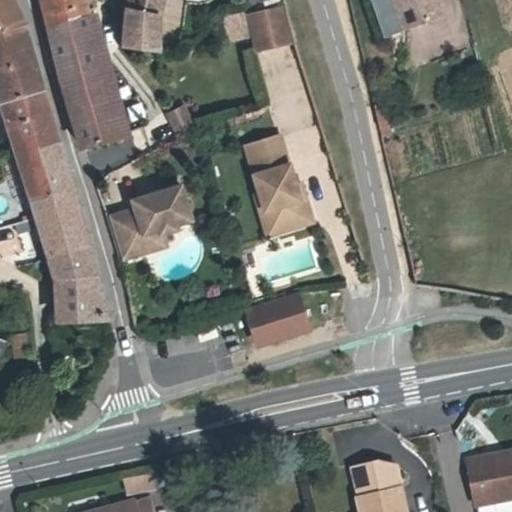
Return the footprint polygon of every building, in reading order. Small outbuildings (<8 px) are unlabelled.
[(0,0),(0,30),(5,29),(26,23),(25,22),(14,0),(0,0)] [(42,0),(58,63),(83,149),(124,138),(87,7),(96,5),(94,0),(86,0),(85,0),(42,0)] [(130,0),(128,11),(124,46),(161,50),(160,18),(163,0),(130,0)] [(392,0),(395,8),(403,30),(446,14),(441,0),(392,0)] [(247,14),(255,51),(297,41),(286,5),(247,14)] [(382,37),(403,30),(395,8),(374,16),(382,37)] [(5,29),(0,30),(0,94),(3,104),(27,97),(46,92),(26,23),(5,29)] [(60,141),(46,92),(27,97),(3,104),(13,136),(18,154),(60,142),(60,141)] [(13,136),(3,104),(0,104),(0,118),(6,138),(13,136)] [(193,127),(184,108),(170,115),(179,134),(193,127)] [(313,221),(306,197),(302,199),(297,184),(291,165),(290,165),(281,135),(246,146),(261,194),(266,211),(271,209),(278,232),(313,221)] [(74,189),(60,142),(18,154),(32,200),(74,189)] [(302,183),(297,184),(302,199),(306,197),(302,183)] [(182,186),(165,191),(151,195),(134,200),(137,209),(111,217),(124,260),(151,251),(147,239),(164,234),(179,230),(177,225),(192,220),(182,186)] [(149,191),(151,195),(165,191),(164,187),(149,191)] [(83,218),(74,189),(32,200),(37,216),(50,258),(91,249),(83,218)] [(268,235),(278,232),(271,209),(266,211),(261,194),(256,195),(268,235)] [(167,246),(164,234),(147,239),(151,251),(167,246)] [(91,249),(50,258),(57,279),(98,277),(91,249)] [(107,314),(98,277),(57,279),(59,318),(78,317),(79,328),(108,327),(107,316),(107,314)] [(310,328),(299,295),(257,309),(248,311),(259,344),(310,328)] [(215,325),(198,331),(201,341),(219,336),(215,325)] [(30,358),(27,334),(12,335),(14,359),(30,358)] [(33,414),(31,391),(17,392),(19,416),(33,414)] [(475,505),(494,501),(493,494),(511,490),(511,451),(467,460),(475,505)] [(406,511),(395,465),(379,461),(353,467),(360,496),(359,497),(362,511),(406,511)] [(129,478),(132,493),(156,488),(153,473),(129,478)] [(127,494),(132,493),(129,478),(124,479),(127,494)] [(511,490),(493,494),(494,501),(511,497),(511,490)] [(92,511),(154,511),(151,498),(136,502),(136,500),(92,511)]
